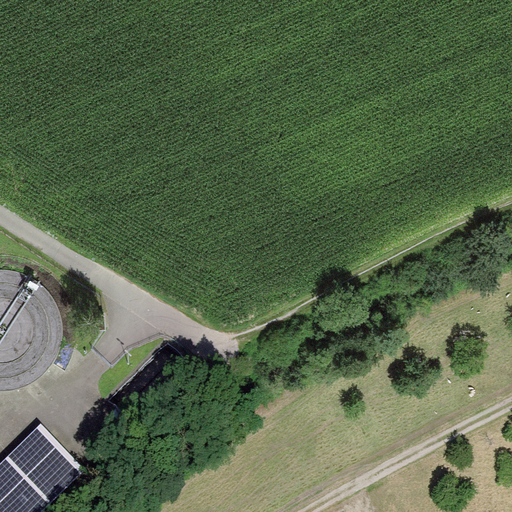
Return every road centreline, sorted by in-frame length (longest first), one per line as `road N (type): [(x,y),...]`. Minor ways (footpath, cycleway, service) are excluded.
road 1 (track): [(511,203),(241,340)]
road 2 (track): [(0,215),(176,322),(222,341),(241,340)]
road 3 (track): [(511,402),(307,511)]
